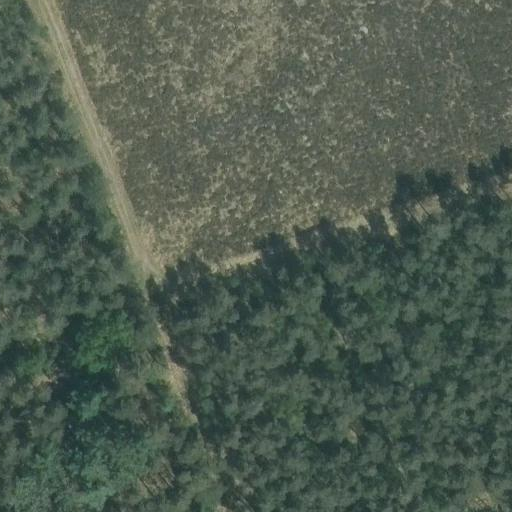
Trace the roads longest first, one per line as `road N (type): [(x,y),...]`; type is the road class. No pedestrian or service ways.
road 1 (track): [(511,172),(156,294)]
road 2 (track): [(45,0),(156,294)]
road 3 (track): [(156,294),(237,511)]
road 4 (track): [(156,294),(0,346)]
